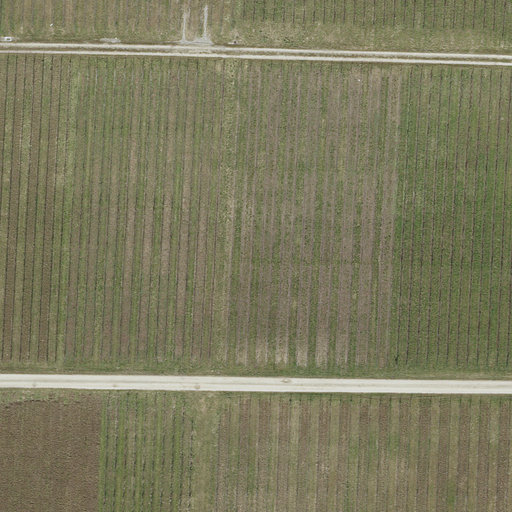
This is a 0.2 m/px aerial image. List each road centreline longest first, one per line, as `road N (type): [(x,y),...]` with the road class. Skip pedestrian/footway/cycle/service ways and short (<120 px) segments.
road 1 (track): [(0,46),(511,63)]
road 2 (track): [(511,388),(0,380)]
